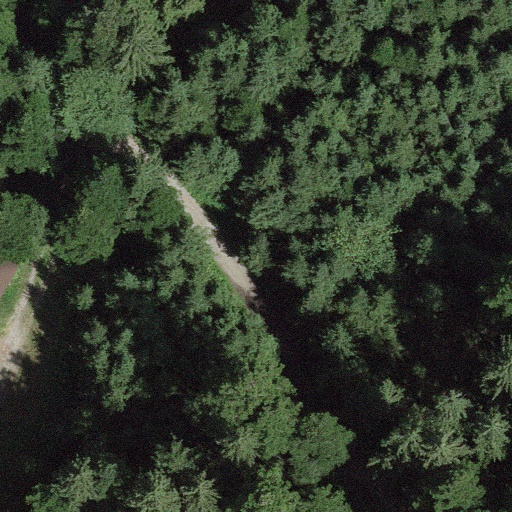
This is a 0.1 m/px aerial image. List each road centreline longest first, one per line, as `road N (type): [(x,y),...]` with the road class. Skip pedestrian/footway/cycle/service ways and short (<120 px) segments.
road 1 (track): [(402,511),(91,126),(0,31)]
road 2 (track): [(0,385),(91,126)]
